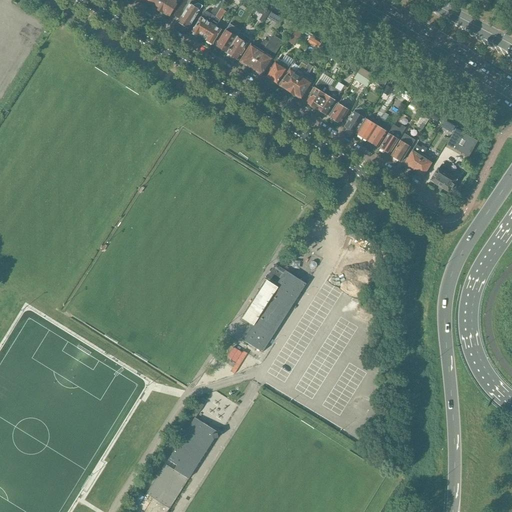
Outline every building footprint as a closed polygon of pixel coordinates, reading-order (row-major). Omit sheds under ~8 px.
[(155,8),(159,11),(165,0),(151,0),(149,4),(155,8)] [(169,17),(178,2),(174,0),(165,0),(159,11),(163,13),(169,17)] [(197,0),(183,0),(173,16),(179,20),(178,23),(188,29),(200,10),(202,6),(198,4),(193,6),(189,4),(192,0),(195,3),(197,0)] [(202,37),(215,17),(225,2),(221,0),(215,0),(212,5),(214,7),(210,14),(207,12),(204,12),(201,17),(192,31),(199,36),(199,35),(202,37)] [(254,10),(257,5),(249,0),(242,0),(241,2),(254,10)] [(257,5),(254,10),(262,15),(267,17),(270,12),(257,5)] [(215,17),(202,37),(206,39),(206,40),(213,44),(221,30),(215,26),(216,24),(217,25),(220,20),(215,17)] [(227,53),(237,37),(230,33),(233,29),(228,26),(225,30),(226,30),(216,46),(227,53)] [(295,28),(289,37),(298,43),(302,37),(306,39),(308,36),(295,28)] [(237,37),(227,53),(238,60),(251,39),(240,32),(237,37)] [(268,42),(251,68),(257,72),(257,73),(259,75),(260,74),(262,75),(272,59),(269,57),(272,52),(275,54),(283,42),(272,35),(268,42)] [(318,49),(321,44),(308,36),(306,39),(308,40),(307,42),(318,49)] [(251,68),(268,42),(264,39),(257,50),(251,46),(241,62),(243,63),(243,64),(245,66),(247,65),(251,68)] [(341,56),(338,61),(343,65),(347,60),(346,59),(341,56)] [(277,84),(286,70),(287,70),(290,66),(281,61),(278,65),(275,63),(266,78),(271,81),(271,82),(274,84),(275,84),(277,84)] [(290,93),(307,66),(302,63),(297,71),(296,71),(295,73),(290,70),(280,86),(287,90),(286,90),(290,93)] [(307,66),(290,93),(294,95),(295,95),(301,99),(311,83),(314,78),(308,75),(313,67),(308,64),(307,66)] [(361,68),(353,80),(366,88),(373,76),(361,68)] [(315,88),(306,102),(316,109),(325,95),(330,86),(320,80),(315,88)] [(379,80),(376,84),(383,88),(386,84),(379,80)] [(325,95),(316,109),(326,115),(330,117),(338,104),(339,102),(336,100),(340,93),(330,86),(325,95)] [(417,103),(414,109),(418,112),(422,106),(417,103)] [(338,104),(330,117),(340,124),(351,107),(347,104),(344,108),(338,104)] [(382,106),(374,119),(379,122),(384,114),(387,109),(382,106)] [(355,133),(366,116),(366,112),(360,108),(356,109),(345,127),(350,130),(350,131),(353,133),(354,133),(355,133)] [(434,113),(431,118),(437,122),(440,117),(434,113)] [(388,117),(384,114),(379,122),(378,123),(383,126),(388,117)] [(367,141),(377,126),(367,120),(357,135),(367,141)] [(441,126),(441,127),(446,130),(450,123),(445,120),(441,126)] [(379,148),(390,155),(406,128),(401,125),(399,129),(394,125),(379,148)] [(377,126),(367,141),(377,147),(387,132),(377,126)] [(478,141),(455,129),(446,145),(469,157),(478,141)] [(400,141),(391,156),(402,162),(410,148),(415,140),(405,134),(400,141)] [(414,170),(423,155),(427,149),(422,146),(421,148),(416,145),(412,151),(404,164),(414,170)] [(414,170),(424,176),(431,163),(426,160),(428,158),(423,155),(414,170)] [(449,192),(456,180),(449,176),(452,172),(441,165),(439,169),(438,169),(431,180),(437,185),(442,188),(442,187),(449,192)] [(262,353),(283,320),(306,284),(276,264),(241,318),(251,324),(242,339),(262,353)] [(242,352),(232,346),(226,357),(236,363),(230,372),(235,374),(247,354),(243,351),(242,352)] [(177,466),(174,470),(188,479),(197,465),(204,454),(214,439),(218,438),(217,433),(218,432),(209,426),(204,424),(195,418),(168,460),(171,462),(177,466)] [(163,488),(170,477),(172,474),(166,471),(158,484),(163,488)] [(175,478),(166,493),(176,500),(185,485),(175,478)] [(167,511),(170,508),(153,498),(144,511),(167,511)]
